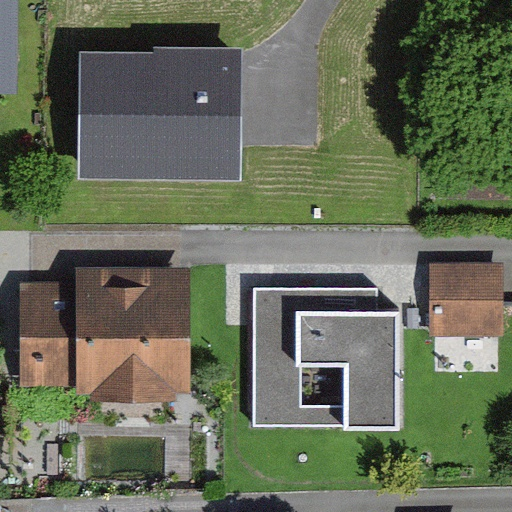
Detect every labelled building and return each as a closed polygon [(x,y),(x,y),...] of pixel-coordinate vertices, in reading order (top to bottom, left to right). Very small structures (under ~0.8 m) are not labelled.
[(0,0),(0,79),(34,78),(29,0),(0,0)] [(251,42),(98,48),(102,171),(255,166),(251,42)] [(510,265),(446,265),(446,322),(510,323),(510,265)] [(41,369),(97,369),(98,387),(206,386),(205,269),(96,270),(96,282),(41,282),(41,369)] [(411,422),(412,306),(388,306),(388,286),(265,285),(265,421),(411,422)]
